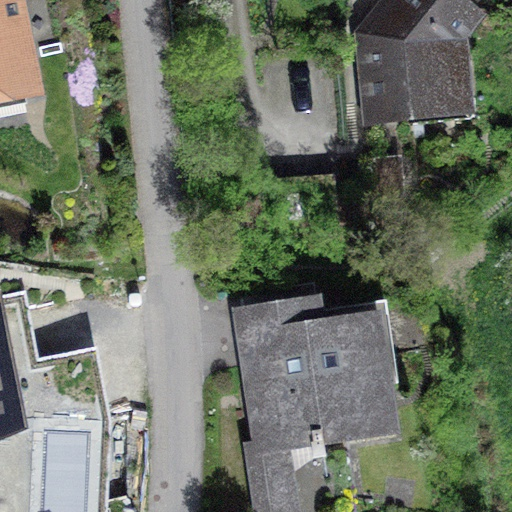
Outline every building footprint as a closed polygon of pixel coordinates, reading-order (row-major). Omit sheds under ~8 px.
[(0,0),(0,93),(33,87),(26,51),(55,45),(46,0),(0,0)] [(468,9),(457,0),(394,0),(365,36),(373,116),(412,112),(411,100),(461,95),(456,37),(469,20),(468,9)] [(307,236),(337,234),(334,174),(304,177),(307,236)] [(276,179),(280,238),(307,236),(304,177),(276,179)] [(244,182),(247,241),(280,238),(276,179),(250,181),(244,182)] [(214,184),(219,243),(247,241),(244,182),(214,184)] [(296,511),(287,449),(393,433),(386,383),(371,386),(361,317),(301,325),(297,301),(254,308),(266,390),(249,393),(257,443),(246,445),(256,511),(296,511)] [(0,406),(1,406),(0,398),(0,378),(25,374),(14,315),(0,317),(0,406)]
